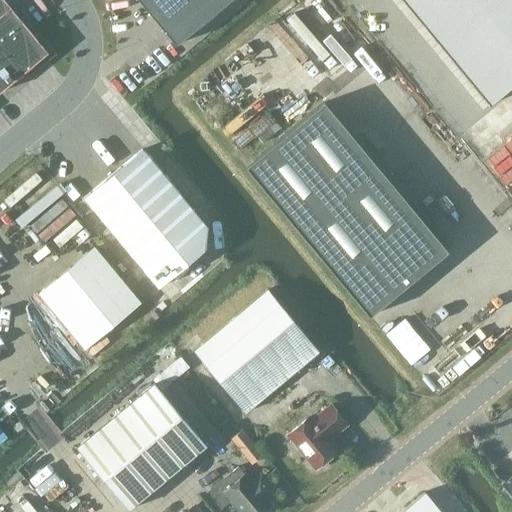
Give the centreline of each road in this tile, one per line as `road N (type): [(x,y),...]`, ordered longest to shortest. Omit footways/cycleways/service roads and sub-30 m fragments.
road 1 (unclassified): [(339,511),(511,369)]
road 2 (unclassified): [(0,152),(76,89),(88,39),(67,0)]
